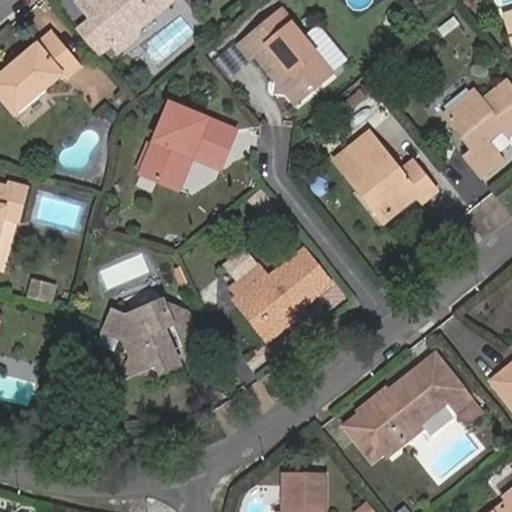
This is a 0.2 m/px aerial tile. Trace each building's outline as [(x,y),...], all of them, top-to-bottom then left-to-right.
[(135,24),(139,28),(174,0),(79,0),(77,2),(92,20),(112,44),(135,24)] [(255,55),(277,82),(277,91),(286,94),(295,105),(335,72),(283,10),(239,47),(249,60),(255,55)] [(112,44),(92,20),(77,33),(99,59),(114,46),(112,44)] [(137,38),(139,28),(135,24),(112,44),(114,46),(118,52),(137,38)] [(52,31),(0,74),(0,98),(16,117),(66,74),(70,79),(83,68),(52,31)] [(444,114),(474,151),(466,157),(482,177),(502,160),(487,140),(502,129),(508,136),(511,132),(511,88),(506,82),(482,101),(475,91),(444,114)] [(188,145),(225,160),(237,130),(170,102),(141,174),(171,185),(188,145)] [(335,161),(357,188),(362,183),(390,217),(419,196),(423,202),(438,191),(412,161),(399,170),(370,134),(335,161)] [(222,168),(225,160),(188,145),(171,185),(180,189),(193,156),(222,168)] [(0,229),(3,216),(19,221),(28,187),(10,183),(9,187),(0,184),(0,229)] [(362,183),(357,188),(385,222),(390,217),(362,183)] [(243,246),(227,264),(235,272),(252,254),(243,246)] [(232,288),(239,297),(269,333),(303,306),(304,307),(332,285),(305,250),(269,278),(260,266),(232,288)] [(32,276),(27,295),(54,302),(59,283),(32,276)] [(269,333),(239,297),(235,300),(264,338),(269,333)] [(167,303),(164,299),(128,316),(129,317),(164,302),(167,303)] [(111,309),(102,332),(125,342),(139,373),(156,365),(160,375),(181,366),(166,330),(176,325),(185,321),(187,320),(182,309),(164,302),(129,317),(128,316),(111,309)] [(269,333),(264,338),(267,342),(307,311),(304,307),(303,306),(269,333)] [(190,312),(182,309),(187,320),(185,321),(187,327),(178,331),(184,345),(200,339),(190,312)] [(185,321),(176,325),(178,331),(187,327),(185,321)] [(390,392),(360,416),(345,428),(373,462),(385,453),(420,425),(449,401),(457,411),(471,400),(436,355),(390,392)] [(511,364),(491,382),(511,406),(511,364)] [(356,412),(360,416),(390,392),(386,387),(356,412)] [(420,425),(385,453),(389,458),(423,429),(420,425)] [(284,511),(326,511),(326,475),(284,475),(284,511)] [(507,501),(493,511),(511,511),(511,490),(504,497),(507,501)] [(354,511),(378,511),(369,500),(354,511)]
